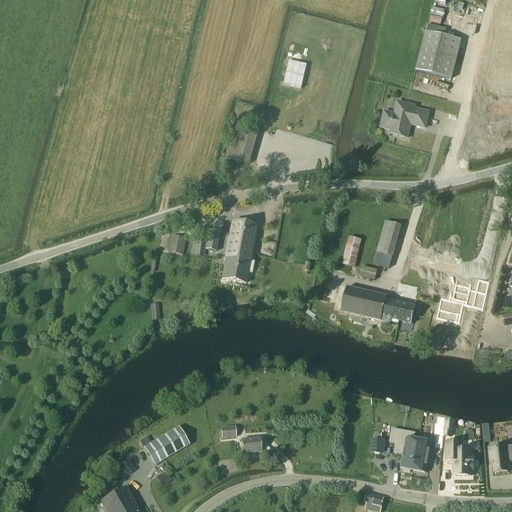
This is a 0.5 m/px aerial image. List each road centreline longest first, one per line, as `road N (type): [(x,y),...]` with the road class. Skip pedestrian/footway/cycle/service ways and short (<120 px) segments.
road 1 (tertiary): [(0,271),(233,198),(314,186),(446,185),(511,168)]
road 2 (tertiary): [(201,511),(228,492),(290,478),(511,504)]
road 3 (track): [(99,0),(33,238),(36,259)]
